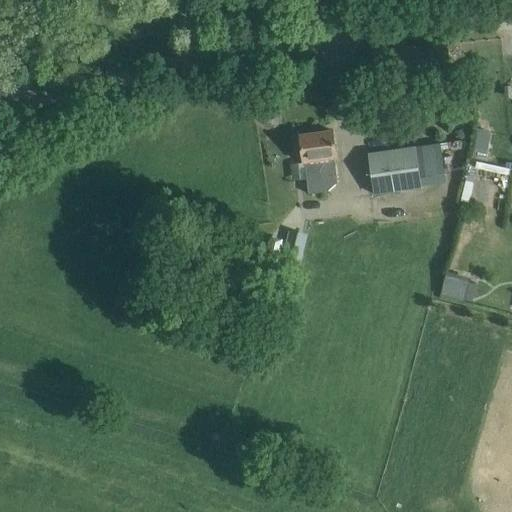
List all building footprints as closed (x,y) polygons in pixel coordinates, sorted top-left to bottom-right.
[(477,127),(473,157),(490,159),(494,129),(477,127)] [(333,131),(301,135),(305,163),(310,194),(327,191),(338,182),(335,159),(337,158),(333,131)] [(429,144),(369,152),(375,193),(422,187),(418,162),(432,160),(429,144)] [(267,253),(265,263),(277,266),(283,239),(271,236),(267,253)] [(305,242),(288,238),(276,279),(293,285),(305,242)] [(446,296),(475,301),(478,279),(449,275),(446,296)]
